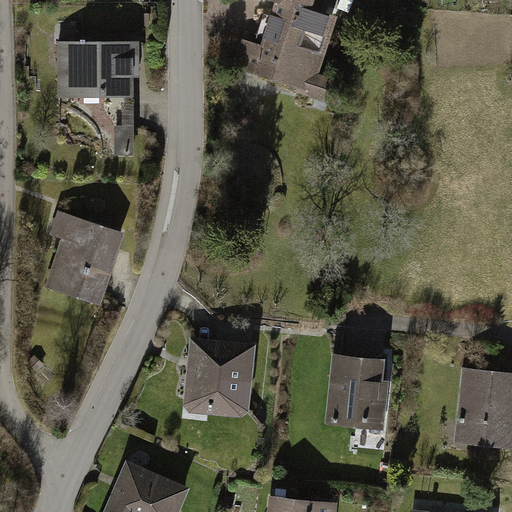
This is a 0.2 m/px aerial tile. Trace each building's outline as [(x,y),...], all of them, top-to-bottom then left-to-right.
[(242,40),(232,69),(299,88),(298,93),(333,102),(340,79),(321,75),(340,16),(315,8),(317,0),(271,0),(276,2),(264,45),(242,40)] [(139,45),(62,45),(61,101),(139,102),(139,45)] [(115,152),(137,151),(136,117),(114,117),(115,152)] [(106,311),(130,237),(61,215),(37,289),(106,311)] [(251,418),(258,344),(190,338),(185,411),(251,418)] [(391,358),(334,354),(326,424),(385,430),(391,358)] [(511,372),(463,367),(454,444),(511,450),(511,372)] [(126,458),(102,511),(187,511),(197,488),(126,458)] [(338,511),(339,508),(276,499),(274,511),(338,511)]
